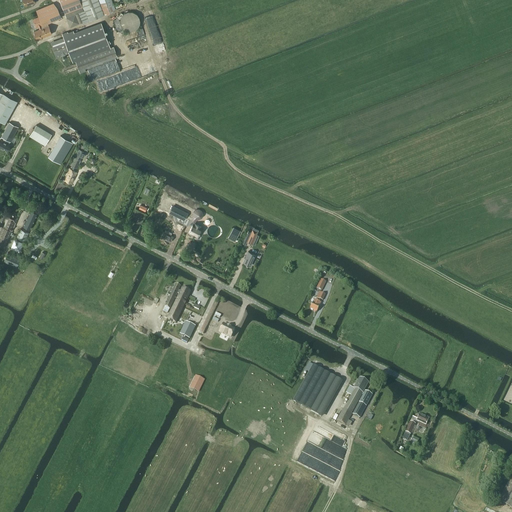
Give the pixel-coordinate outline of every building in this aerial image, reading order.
[(59,0),(64,11),(82,4),(84,10),(79,12),(83,23),(89,20),(89,19),(116,9),(112,0),(59,0)] [(40,17),(34,20),(37,26),(37,27),(38,27),(39,26),(40,29),(34,31),(37,40),(52,34),(49,25),(46,26),(45,24),(62,17),(58,9),(54,4),(37,11),(40,17)] [(121,27),(122,28),(123,29),(123,30),(124,30),(125,31),(126,31),(127,31),(127,32),(128,32),(129,32),(130,32),(131,32),(132,32),(133,32),(134,31),(135,31),(136,30),(137,30),(137,29),(138,28),(139,27),(139,26),(140,25),(140,24),(140,23),(140,22),(140,21),(140,20),(140,19),(140,18),(139,18),(139,17),(138,16),(138,15),(137,15),(137,14),(136,13),(135,13),(134,13),(134,12),(133,12),(132,12),(131,12),(130,12),(129,12),(128,12),(127,12),(126,13),(125,13),(124,13),(124,14),(123,15),(122,15),(122,16),(121,17),(120,18),(120,19),(120,20),(120,21),(120,22),(120,23),(120,24),(120,25),(121,26),(121,27)] [(76,61),(80,73),(86,71),(85,68),(117,56),(114,47),(111,48),(101,23),(64,37),(51,42),(56,57),(69,53),(73,62),(76,61)] [(3,93),(0,91),(0,119),(5,122),(17,100),(3,93)] [(3,141),(0,140),(0,139),(0,147),(7,151),(10,145),(8,143),(9,141),(11,142),(19,127),(9,122),(2,137),(4,138),(3,141)] [(30,136),(45,145),(51,135),(36,126),(30,136)] [(62,138),(50,159),(60,165),(72,144),(62,138)] [(70,169),(65,180),(72,184),(77,173),(73,170),(74,167),(77,168),(81,160),(80,160),(84,152),(79,149),(75,157),(74,157),(71,165),(73,166),(71,170),(70,169)] [(173,206),(170,212),(184,219),(187,213),(173,206)] [(23,226),(30,229),(38,213),(31,210),(23,226)] [(6,219),(5,218),(6,214),(3,213),(0,219),(0,225),(3,227),(0,233),(0,245),(5,248),(11,231),(18,216),(9,212),(6,219)] [(194,235),(198,237),(200,234),(199,233),(200,231),(200,232),(202,228),(199,227),(199,225),(196,224),(196,225),(193,223),(189,232),(192,234),(192,233),(195,234),(194,235)] [(233,228),(231,232),(238,236),(240,232),(233,228)] [(17,237),(25,241),(29,233),(21,229),(17,237)] [(171,235),(172,233),(166,230),(165,232),(164,232),(161,237),(170,242),(173,236),(171,235)] [(247,234),(243,243),(246,245),(248,242),(252,244),(255,237),(250,235),(247,234)] [(8,252),(4,261),(18,267),(22,258),(8,252)] [(245,258),(243,262),(251,265),(255,255),(248,252),(246,255),(245,255),(244,258),(245,258)] [(317,288),(322,291),(326,282),(321,280),(317,288)] [(176,285),(163,312),(168,314),(177,294),(178,291),(180,287),(176,285)] [(179,295),(167,319),(176,323),(191,292),(182,288),(180,292),(178,291),(177,294),(179,295)] [(316,298),(323,301),(325,295),(319,292),(316,298)] [(310,309),(317,312),(319,307),(319,306),(321,303),(314,300),(310,309)] [(185,322),(179,335),(189,339),(195,327),(185,322)] [(223,325),(219,333),(221,334),(229,337),(230,338),(234,330),(223,325)] [(307,375),(293,401),(321,417),(340,381),(330,376),(309,364),(304,373),(307,375)] [(195,382),(193,387),(191,386),(190,388),(198,392),(204,381),(196,377),(194,381),(195,382)] [(343,409),(336,421),(345,426),(352,414),(351,413),(361,395),(363,396),(352,414),(359,418),(372,395),(365,392),(363,394),(362,393),(368,384),(359,379),(354,389),(349,386),(345,394),(350,397),(343,409)] [(424,418),(419,416),(416,422),(418,423),(418,424),(418,427),(425,430),(426,427),(425,426),(428,419),(424,417),(424,418)] [(415,425),(410,423),(402,439),(407,441),(415,425)] [(412,438),(409,444),(415,447),(417,441),(412,438)] [(499,501),(511,508),(511,477),(499,501)]
